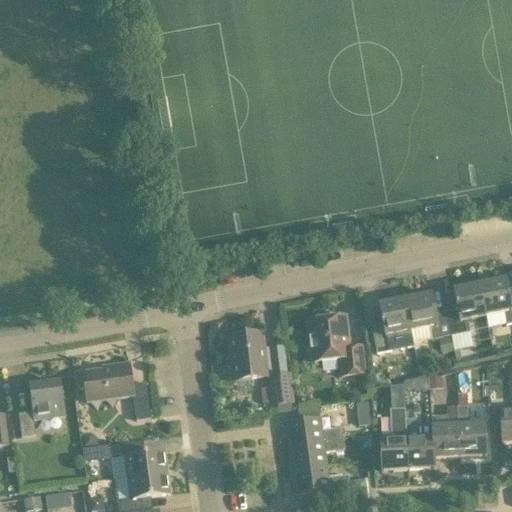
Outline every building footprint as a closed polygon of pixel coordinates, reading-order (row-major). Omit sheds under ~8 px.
[(503,282),(477,287),(484,319),(501,315),(503,315),(506,328),(511,326),(511,288),(505,290),(503,282)] [(454,313),(445,315),(450,338),(467,335),(465,323),(484,319),(477,287),(450,293),(454,313)] [(428,297),(402,302),(408,333),(428,329),(430,342),(438,341),(441,356),(453,353),(450,338),(445,315),(432,317),(428,297)] [(392,349),(390,336),(408,333),(402,302),(376,307),(380,327),(369,329),(374,353),(392,349)] [(363,377),(360,350),(347,351),(344,321),(306,325),(311,365),(339,363),(341,379),(363,377)] [(294,406),(289,376),(266,378),(261,337),(227,341),(233,385),(268,380),(272,409),(294,406)] [(112,373),(86,376),(88,391),(84,392),(86,407),(132,400),(135,425),(150,423),(145,387),(131,389),(128,368),(112,370),(112,373)] [(35,438),(33,425),(64,421),(60,386),(28,390),(32,415),(18,416),(21,440),(35,438)] [(392,413),(404,412),(404,404),(392,405),(392,413)] [(467,409),(455,410),(458,461),(485,459),(484,427),(468,427),(467,409)] [(432,439),(433,462),(458,461),(455,410),(446,410),(446,419),(430,419),(431,429),(431,439),(432,439)] [(381,475),(407,473),(405,422),(404,412),(392,413),(389,413),(391,441),(380,442),(381,475)] [(511,445),(511,413),(500,414),(501,446),(511,445)] [(0,449),(7,449),(9,449),(5,417),(0,417),(0,449)] [(284,426),(287,450),(342,443),(340,431),(320,434),(318,421),(284,426)] [(434,472),(433,462),(432,439),(431,439),(416,440),(415,421),(405,422),(407,473),(434,472)] [(287,450),(290,474),(325,469),(324,457),(343,454),(342,443),(287,450)] [(124,460),(126,480),(166,475),(163,454),(137,457),(136,445),(109,449),(111,461),(124,460)] [(294,498),(348,491),(346,479),(327,481),(325,469),(290,474),(294,498)] [(116,503),(117,511),(144,511),(143,501),(169,498),(166,475),(126,480),(129,501),(116,503)] [(69,507),(67,494),(41,498),(44,511),(69,507)] [(40,511),(39,500),(23,502),(24,511),(40,511)]
